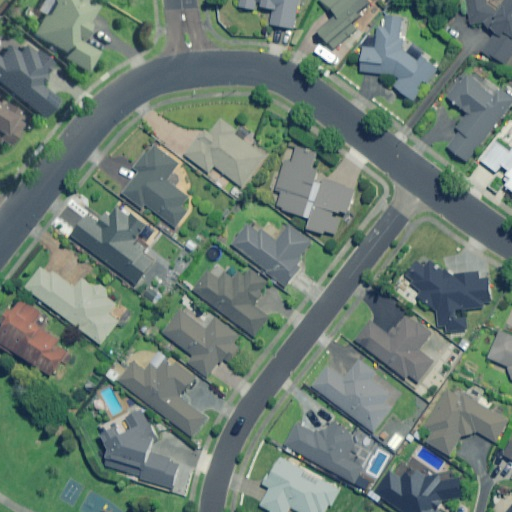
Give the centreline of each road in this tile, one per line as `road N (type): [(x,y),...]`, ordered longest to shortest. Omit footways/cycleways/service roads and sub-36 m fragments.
road 1 (residential): [(210,511),(238,418),(423,173)]
road 2 (tertiary): [(191,68),(270,72),(423,173)]
road 3 (tertiary): [(11,222),(137,84),(191,68)]
